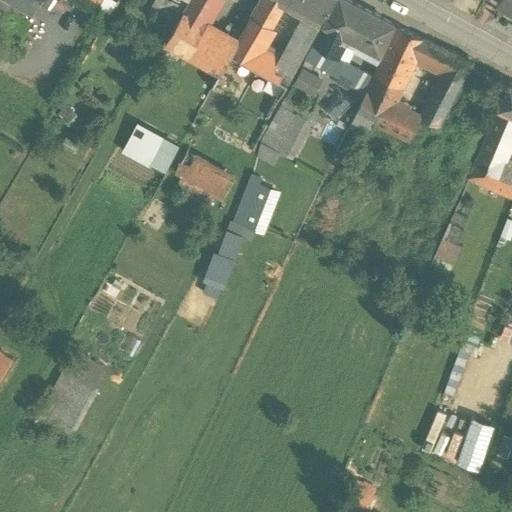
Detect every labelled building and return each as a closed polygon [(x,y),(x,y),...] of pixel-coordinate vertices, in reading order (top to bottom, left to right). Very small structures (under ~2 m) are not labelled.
[(168,0),(154,0),(149,10),(177,23),(185,8),(170,1),(168,0)] [(189,0),(185,8),(177,23),(165,43),(190,57),(207,25),(205,24),(218,0),(189,0)] [(170,0),(170,1),(185,8),(189,0),(170,0)] [(289,1),(286,0),(260,0),(252,16),(274,27),(289,1)] [(300,0),(297,5),(316,15),(323,19),(332,0),(300,0)] [(365,10),(345,0),(337,0),(314,45),(339,59),(354,30),(365,10)] [(511,0),(498,0),(497,3),(511,12),(511,0)] [(394,26),(365,10),(354,30),(372,39),(385,46),(394,26)] [(316,15),(290,62),(291,69),(295,71),(323,19),(316,15)] [(274,27),(252,16),(238,42),(231,53),(252,64),(274,27)] [(238,42),(207,25),(190,57),(220,73),(231,53),(238,42)] [(396,27),(374,77),(400,89),(413,60),(422,39),(396,27)] [(385,46),(372,39),(368,46),(378,51),(382,53),(385,46)] [(455,54),(422,39),(413,60),(444,74),(461,82),(470,63),(455,55),(455,54)] [(339,59),(314,45),(305,61),(331,74),(339,59)] [(252,64),(231,53),(220,73),(212,88),(269,120),(288,84),(252,64)] [(331,74),(305,61),(287,95),(305,105),(307,101),(319,107),(317,109),(349,125),(354,113),(364,91),(331,74)] [(444,74),(421,117),(423,118),(422,119),(438,126),(461,82),(444,74)] [(400,89),(374,77),(368,91),(393,103),(400,89)] [(511,86),(509,85),(498,110),(511,116),(511,86)] [(393,103),(368,91),(358,114),(372,122),(411,140),(422,119),(423,118),(421,117),(393,103)] [(281,108),(263,144),(278,152),(296,115),(281,108)] [(498,110),(479,154),(502,164),(511,140),(511,129),(507,127),(511,116),(498,110)] [(358,114),(354,113),(349,125),(367,133),(372,122),(358,114)] [(142,124),(125,153),(165,172),(180,145),(142,124)] [(188,153),(176,173),(192,182),(203,161),(188,153)] [(469,176),(502,191),(511,168),(511,167),(510,167),(507,165),(502,164),(479,154),(469,176)] [(233,178),(203,161),(192,182),(222,199),(233,178)] [(511,168),(502,191),(511,195),(511,168)] [(265,189),(251,183),(245,199),(259,204),(265,189)] [(279,194),(265,189),(259,204),(262,205),(270,208),(273,209),(279,194)] [(270,208),(262,205),(259,213),(267,217),(270,208)] [(469,218),(456,213),(455,215),(432,272),(449,278),(462,247),(458,245),(469,218)] [(233,219),(229,228),(250,237),(254,228),(233,219)] [(219,297),(242,234),(223,227),(200,290),(219,297)] [(429,336),(441,311),(419,301),(407,327),(429,336)] [(0,388),(18,359),(0,348),(0,388)] [(108,371),(74,352),(33,426),(67,445),(108,371)]
